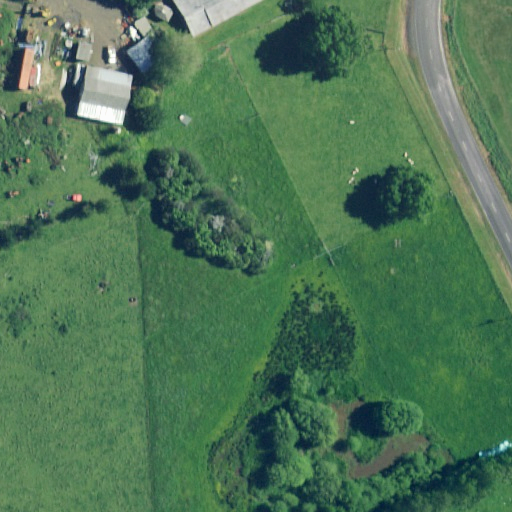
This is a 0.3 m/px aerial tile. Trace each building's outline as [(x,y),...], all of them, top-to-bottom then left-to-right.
[(170,0),(189,36),(256,0),(170,0)] [(171,13),(161,1),(150,9),(160,22),(171,13)] [(150,30),(142,16),(132,21),(141,35),(150,30)] [(140,74),(160,60),(144,37),(123,51),(140,74)] [(89,45),(76,43),(73,58),(87,60),(89,45)] [(131,76),(84,66),(77,101),(123,111),(131,76)]
